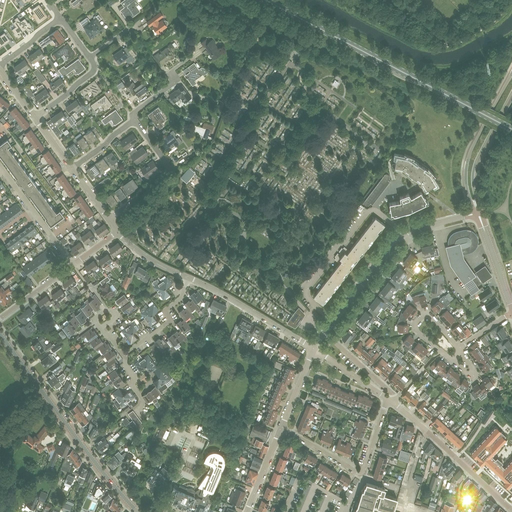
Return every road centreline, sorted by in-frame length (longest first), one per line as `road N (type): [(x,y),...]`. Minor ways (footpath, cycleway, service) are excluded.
road 1 (primary): [(511,128),(263,0)]
road 2 (tertiary): [(137,511),(0,334)]
road 3 (residential): [(324,332),(402,236),(478,215)]
road 4 (residential): [(388,400),(361,472),(281,428)]
road 5 (residential): [(511,511),(388,400)]
road 6 (tertiary): [(511,73),(466,163),(478,215)]
road 7 (residential): [(189,278),(313,349)]
road 8 (residential): [(108,220),(165,169),(133,122)]
road 9 (tertiary): [(478,215),(472,173),(511,93)]
